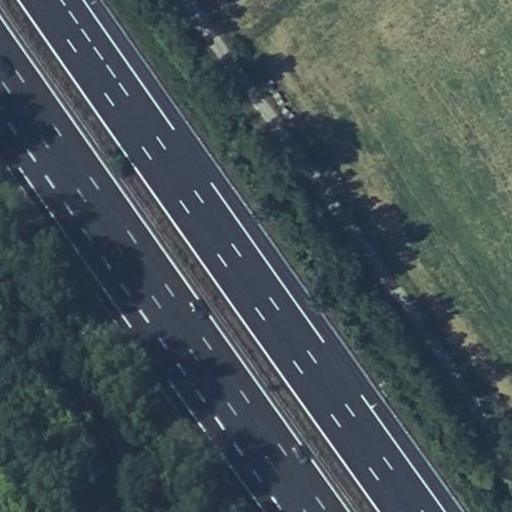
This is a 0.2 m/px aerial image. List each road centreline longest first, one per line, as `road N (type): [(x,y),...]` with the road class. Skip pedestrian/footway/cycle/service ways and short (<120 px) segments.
road 1 (motorway): [(414,511),(54,0)]
road 2 (motorway): [(0,61),(317,511)]
